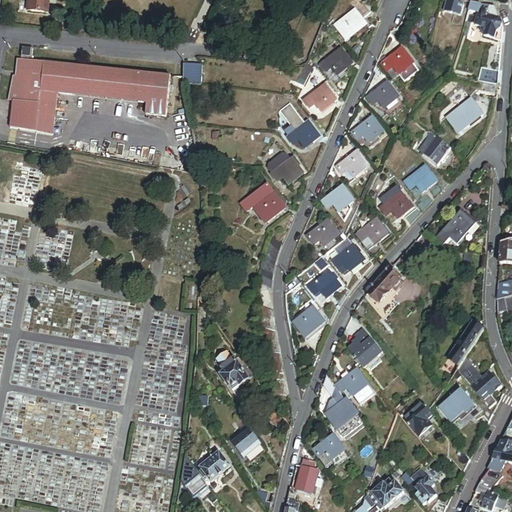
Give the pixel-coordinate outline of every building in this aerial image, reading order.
[(26,0),(25,14),(46,17),(48,0),(26,0)] [(449,10),(464,14),(468,0),(446,0),(444,8),(449,10)] [(372,11),(364,1),(356,7),(357,8),(364,17),(372,11)] [(504,41),(505,25),(499,7),(493,6),(492,10),(483,8),(485,3),(474,1),(472,9),(482,13),(479,24),(486,26),(485,30),(485,32),(487,33),(488,33),(488,35),(497,37),(497,38),(504,41)] [(337,23),(349,38),(355,33),(367,23),(368,23),(364,17),(357,8),(337,23)] [(371,29),(367,23),(355,33),(360,39),(371,29)] [(400,72),(414,62),(403,46),(383,61),(389,68),(394,64),(400,72)] [(334,65),(341,73),(354,62),(341,47),(323,63),(328,70),(334,65)] [(20,60),(31,61),(32,51),(21,50),(20,60)] [(146,115),(166,117),(170,77),(59,66),(16,62),(15,79),(11,78),(8,104),(12,104),(9,132),(52,136),(56,96),(147,105),(146,115)] [(306,85),(315,66),(308,63),(300,82),(306,85)] [(185,85),(201,86),(202,67),(185,65),(185,85)] [(501,85),(502,71),(484,68),(481,81),(486,82),(501,85)] [(387,107),(400,96),(388,81),(369,96),(375,103),(380,99),(387,107)] [(317,101),(324,109),(337,97),(324,82),(306,97),(312,105),(317,101)] [(484,90),(500,94),(501,85),(486,82),(484,90)] [(450,118),(461,134),(485,116),(474,100),(450,118)] [(372,142),(386,131),(374,116),(354,130),(359,137),(365,133),(372,142)] [(308,144),(320,133),(307,118),(296,128),(289,135),(294,141),(300,136),(308,144)] [(289,135),(296,128),(291,122),(284,129),(289,135)] [(426,154),(440,165),(454,148),(437,134),(435,136),(438,139),(426,154)] [(269,168),(273,173),(291,156),(287,152),(282,151),(269,163),(269,168)] [(357,177),(371,166),(359,151),(340,166),(345,173),(351,168),(357,177)] [(299,165),(302,162),(294,154),(291,156),(299,165)] [(292,183),(305,171),(299,165),(291,156),(273,173),(280,180),(285,175),(292,183)] [(424,192),(438,183),(427,166),(407,180),(412,188),(418,184),(424,192)] [(267,183),(240,203),(245,209),(252,204),(265,222),(285,208),(267,183)] [(342,212),(355,201),(343,185),(324,200),(330,208),(336,204),(342,212)] [(400,219),(414,208),(403,192),(397,196),(386,205),(382,207),(387,214),(393,210),(400,219)] [(382,200),(386,205),(397,196),(394,192),(382,200)] [(455,238),(461,244),(480,223),(466,210),(440,238),(449,245),(455,238)] [(333,242),(341,235),(329,220),(310,235),(315,243),(321,238),(328,246),(333,242)] [(377,247),(392,237),(380,221),(360,235),(365,242),(371,238),(377,247)] [(281,251),(284,244),(273,234),(270,240),(281,251)] [(341,254),(355,244),(351,239),(337,249),(341,254)] [(278,258),(281,251),(270,240),(267,248),(278,258)] [(501,265),(511,265),(511,243),(503,245),(501,265)] [(352,270),(366,260),(355,244),(341,254),(335,259),(340,266),(346,262),(352,270)] [(276,265),(278,258),(267,248),(264,256),(276,265)] [(470,263),(472,248),(460,248),(459,261),(470,263)] [(274,272),(276,265),(264,256),(262,263),(274,272)] [(325,258),(318,263),(323,269),(330,264),(325,258)] [(272,280),(274,272),(262,263),(260,271),(272,280)] [(393,294),(392,293),(404,279),(393,269),(371,293),(383,304),(393,294)] [(272,287),(272,280),(260,271),(259,278),(272,287)] [(329,299),(343,289),(338,282),(335,278),(331,273),(312,287),(317,294),(323,290),(329,299)] [(289,282),(288,292),(302,281),(298,275),(289,282)] [(271,295),(272,287),(259,278),(258,286),(271,295)] [(257,293),(272,302),(271,295),(258,286),(257,293)] [(499,300),(511,297),(511,288),(500,291),(499,300)] [(258,301),(272,309),(272,302),(257,293),(258,301)] [(511,297),(499,300),(500,307),(500,312),(510,310),(511,312),(511,311),(511,297)] [(273,316),(272,309),(258,301),(258,309),(273,316)] [(305,335),(325,320),(314,304),(294,320),(305,335)] [(274,324),(273,316),(258,309),(259,317),(274,324)] [(276,331),(274,324),(259,317),(261,324),(276,331)] [(462,365),(472,348),(485,329),(485,328),(474,322),(466,337),(462,335),(449,356),(462,365)] [(277,338),(276,331),(261,324),(262,333),(277,338)] [(472,348),(483,374),(497,364),(490,345),(487,336),(485,329),(472,348)] [(383,356),(365,332),(356,339),(358,341),(353,345),(354,347),(350,350),(356,358),(359,355),(357,352),(361,349),(358,347),(367,340),(381,358),(383,356)] [(264,340),(279,345),(277,338),(262,333),(264,340)] [(266,348),(280,352),(279,345),(264,340),(266,348)] [(379,359),(381,358),(367,340),(358,347),(361,349),(357,352),(359,355),(356,358),(365,371),(368,368),(379,359)] [(268,355),(282,359),(280,352),(266,348),(268,355)] [(230,363),(224,354),(216,360),(216,363),(220,370),(230,363)] [(269,362),(284,367),(282,359),(268,355),(269,362)] [(243,386),(252,380),(237,358),(230,363),(220,370),(223,374),(220,376),(229,390),(230,390),(240,382),(243,386)] [(368,368),(370,371),(381,362),(379,359),(368,368)] [(271,370),(286,373),(284,367),(269,362),(271,370)] [(273,377),(287,380),(286,373),(271,370),(273,377)] [(356,397),(369,387),(357,371),(338,386),(343,394),(349,389),(356,397)] [(497,408),(499,405),(492,397),(504,387),(493,373),(473,388),(486,404),(494,414),(497,408)] [(274,384),(289,387),(287,380),(273,377),(274,384)] [(230,390),(233,393),(243,386),(240,382),(230,390)] [(276,393),(291,395),(289,387),(274,384),(274,385),(276,393)] [(362,406),(376,396),(369,387),(356,397),(362,406)] [(470,416),(478,410),(465,392),(441,411),(451,425),(467,413),(470,416)] [(345,426),(359,416),(348,400),(327,415),(332,421),(338,417),(345,426)] [(206,411),(206,401),(197,401),(196,411),(206,411)] [(418,402),(400,416),(419,439),(434,426),(431,422),(432,420),(418,402)] [(489,422),(494,414),(486,404),(480,410),(489,422)] [(281,426),(274,415),(267,420),(274,431),(281,426)] [(231,444),(244,461),(246,460),(260,450),(261,449),(248,431),(231,444)] [(511,443),(511,431),(509,431),(503,442),(511,443)] [(332,462),(346,452),(335,436),(315,451),(328,470),(334,465),(332,462)] [(282,464),(285,450),(276,438),(268,444),(282,464)] [(486,475),(499,479),(507,464),(511,465),(511,443),(503,442),(486,475)] [(464,471),(470,460),(460,449),(451,457),(464,471)] [(260,450),(246,460),(249,465),(263,455),(260,450)] [(204,480),(209,486),(228,471),(217,455),(198,469),(194,465),(192,467),(190,464),(187,466),(200,483),(202,483),(203,482),(204,480)] [(180,485),(191,500),(205,490),(200,483),(187,466),(184,461),(180,485)] [(320,490),(322,483),(318,481),(321,473),(315,471),(317,465),(304,461),(296,490),(314,495),(316,489),(320,490)] [(419,486),(413,478),(412,480),(405,471),(399,476),(400,476),(424,506),(429,502),(430,504),(438,496),(432,488),(436,485),(429,477),(419,486)] [(381,509),(383,510),(403,495),(395,484),(394,484),(391,480),(387,483),(386,480),(375,489),(373,486),(371,486),(367,497),(367,498),(378,511),(381,509)] [(496,505),(506,508),(510,498),(488,491),(479,488),(476,494),(483,496),(480,504),(483,507),(494,511),(496,505)] [(378,511),(367,498),(362,501),(365,505),(354,511),(378,511)] [(439,511),(444,511),(446,506),(437,502),(431,509),(439,511)] [(286,511),(298,511),(300,506),(296,505),(297,503),(295,503),(294,505),(288,504),(286,511)]
